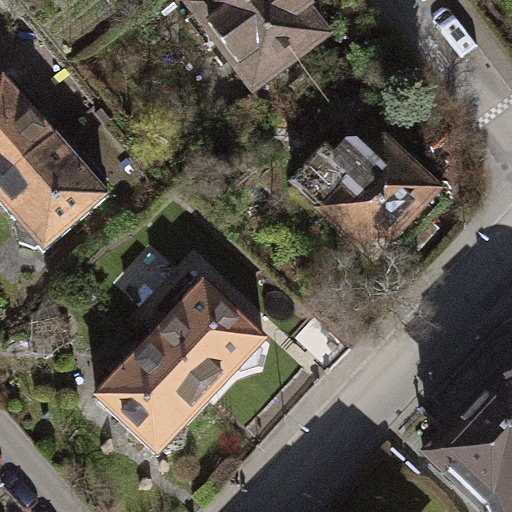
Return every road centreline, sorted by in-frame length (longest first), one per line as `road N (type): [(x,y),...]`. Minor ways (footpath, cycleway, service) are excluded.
road 1 (residential): [(511,256),(265,511)]
road 2 (residential): [(511,145),(402,0)]
